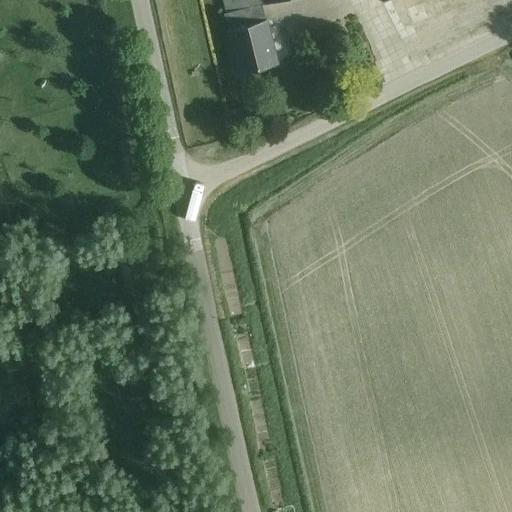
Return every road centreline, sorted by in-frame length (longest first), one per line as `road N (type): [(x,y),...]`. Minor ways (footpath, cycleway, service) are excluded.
road 1 (unclassified): [(182,193),(511,36)]
road 2 (unclassified): [(254,511),(182,193)]
road 3 (unclassified): [(182,193),(140,0)]
